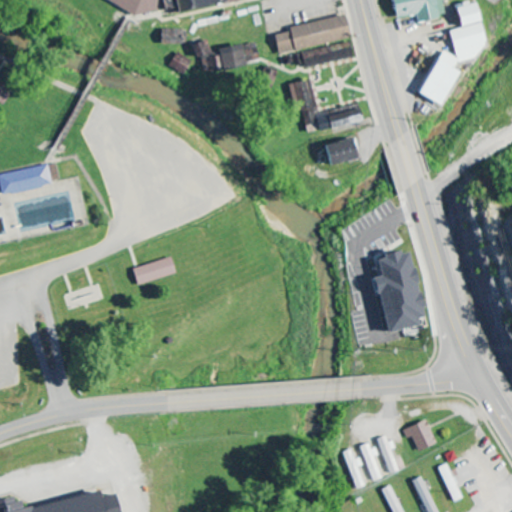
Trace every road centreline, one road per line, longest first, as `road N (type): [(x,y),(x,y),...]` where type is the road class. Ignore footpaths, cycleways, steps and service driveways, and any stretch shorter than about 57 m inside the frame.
road 1 (tertiary): [(0,435),(100,410),(482,382)]
road 2 (primary): [(511,429),(467,351),(413,185)]
road 3 (primary): [(400,139),(363,0)]
